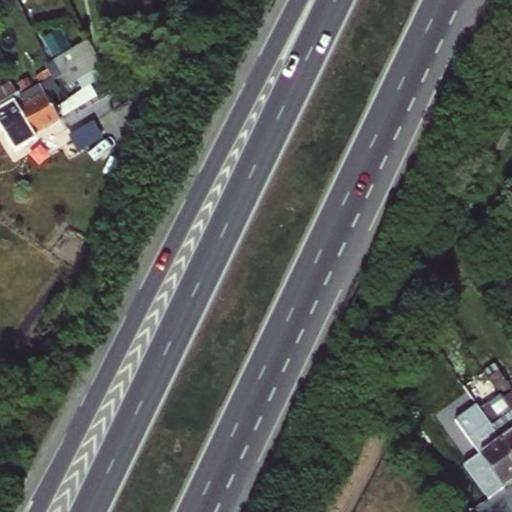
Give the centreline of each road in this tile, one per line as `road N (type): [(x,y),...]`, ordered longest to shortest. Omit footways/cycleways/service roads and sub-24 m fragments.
road 1 (motorway): [(295,0),(36,511)]
road 2 (motorway): [(331,0),(90,511)]
road 3 (motorway): [(195,508),(441,0)]
